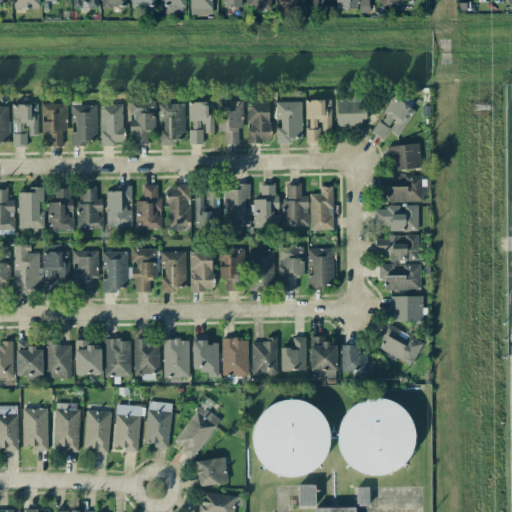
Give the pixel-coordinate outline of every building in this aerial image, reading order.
[(38,8),(38,0),(12,0),(13,9),(38,8)] [(96,0),(71,0),(72,8),(97,8),(96,0)] [(100,0),(100,7),(126,8),(125,0),(100,0)] [(155,0),(130,0),(131,8),(156,7),(155,0)] [(184,14),(184,0),(160,0),(160,13),(184,14)] [(211,0),(189,0),(189,14),(211,14),(211,0)] [(244,0),(245,8),(269,8),(268,0),(244,0)] [(334,0),(335,8),(358,8),(358,13),(369,13),(368,0),(334,0)] [(378,0),(383,10),(402,0),(378,0)] [(397,137),(414,109),(394,96),(371,132),(383,140),(388,131),(397,137)] [(336,129),(361,129),(361,119),(365,119),(365,99),(337,98),(336,129)] [(304,100),(305,142),(320,142),(319,130),(331,130),(330,99),(304,100)] [(129,101),(129,134),(133,134),(133,144),(147,144),(147,130),(154,130),(154,101),(129,101)] [(188,102),(188,144),(203,144),(203,132),(213,132),(213,101),(188,102)] [(242,101),(217,101),(217,131),(224,131),(224,143),(238,143),(238,128),(242,128),(242,101)] [(247,142),(269,142),(269,102),(246,102),(247,142)] [(275,102),(276,143),(292,143),(291,138),(302,138),(301,102),(275,102)] [(66,103),(40,104),(41,134),(48,134),(48,146),(63,146),(62,131),(66,131),(66,103)] [(184,138),(184,103),(158,104),(159,145),(175,145),(175,138),(184,138)] [(37,135),(37,104),(11,104),(12,147),(26,147),(26,135),(37,135)] [(99,104),(100,146),(123,145),(122,104),(99,104)] [(95,105),(70,105),(70,123),(75,123),(75,132),(71,132),(71,146),(88,145),(88,139),(96,139),(95,105)] [(7,106),(0,106),(0,141),(8,142),(7,106)] [(389,170),(420,167),(417,143),(386,146),(389,170)] [(421,175),(380,176),(381,187),(385,186),(386,202),(422,201),(421,175)] [(253,199),(253,226),(279,226),(279,211),(276,211),(276,184),(260,184),(260,199),(253,199)] [(307,225),(307,196),(300,196),(300,184),(286,184),(287,199),(282,199),(282,226),(307,225)] [(129,185),(117,186),(117,191),(105,191),(106,227),(131,226),(131,210),(129,210),(129,185)] [(136,229),(159,229),(159,210),(158,210),(158,185),(142,185),(142,201),(135,201),(136,229)] [(194,197),(195,222),(208,222),(208,211),(218,210),(217,185),(204,185),(204,197),(194,197)] [(189,186),(167,186),(167,225),(189,225),(189,186)] [(249,225),(249,208),(244,208),(244,198),(248,198),(248,186),(223,186),(223,226),(249,225)] [(333,229),(332,186),(319,186),(319,193),(309,194),(310,230),(333,229)] [(18,228),(32,228),(32,232),(44,231),(43,210),(42,210),(41,187),(26,187),(27,192),(17,192),(18,228)] [(0,229),(14,229),(13,200),(7,200),(7,189),(0,188),(0,229)] [(47,230),(72,230),(72,214),(70,214),(70,188),(55,188),(55,202),(47,202),(47,230)] [(102,228),(102,214),(101,214),(101,199),(95,199),(95,188),(81,188),(81,201),(76,201),(77,229),(102,228)] [(373,209),(373,223),(389,223),(389,231),(417,231),(417,205),(404,205),(404,207),(385,207),(385,209),(373,209)] [(389,261),(417,261),(418,236),(383,235),(383,239),(375,238),(375,253),(389,253),(389,261)] [(39,252),(29,252),(29,244),(12,245),(13,292),(40,292),(39,252)] [(67,251),(60,251),(60,244),(42,245),(43,284),(44,284),(44,289),(55,289),(55,282),(68,282),(67,251)] [(277,247),(278,278),(281,278),(282,291),(296,290),(296,275),(303,275),(302,247),(277,247)] [(241,249),(219,248),(218,278),(226,278),(225,290),(240,291),(241,249)] [(307,290),(321,290),(321,285),(333,284),(332,248),(308,249),(308,275),(307,275),(307,290)] [(148,291),(148,278),(156,278),(155,249),(131,249),(132,292),(148,291)] [(249,250),(249,289),(274,288),(273,249),(249,250)] [(72,281),(78,281),(79,292),(93,291),(92,279),(97,279),(97,251),(72,251),(72,281)] [(186,252),(160,251),(159,292),(176,293),(176,287),(185,287),(186,252)] [(190,290),(212,290),(211,251),(189,252),(190,290)] [(127,285),(126,252),(101,252),(102,293),(118,292),(118,286),(127,285)] [(420,264),(378,264),(377,279),(383,280),(383,290),(419,290),(420,264)] [(422,296),(389,296),(389,321),(421,321),(422,296)] [(422,343),(386,323),(380,334),(385,337),(378,349),(410,366),(422,343)] [(305,370),(305,336),(291,337),(292,348),(280,348),(280,370),(305,370)] [(336,341),(323,341),(323,337),(310,336),(309,370),(335,371),(336,341)] [(129,339),(103,340),(104,377),(130,377),(129,339)] [(159,374),(158,339),(132,340),(133,375),(159,374)] [(162,339),(163,378),(188,377),(188,339),(162,339)] [(247,339),(220,339),(221,376),(247,376),(247,339)] [(250,340),(251,376),(276,375),(275,339),(250,340)] [(87,340),(74,340),(74,374),(100,374),(100,345),(87,345),(87,340)] [(218,377),(217,343),(206,343),(206,340),(191,340),(192,371),(207,370),(207,377),(218,377)] [(27,382),(41,382),(42,343),(16,342),(15,375),(27,376),(27,382)] [(0,343),(0,379),(12,379),(11,343),(0,343)] [(70,344),(45,344),(46,378),(71,378),(70,344)] [(340,371),(352,371),(352,377),(366,377),(366,354),(358,354),(358,345),(340,345),(340,371)] [(412,469),(406,399),(338,404),(343,475),(412,469)] [(144,445),(168,446),(171,403),(147,401),(144,445)] [(253,443),(262,474),(296,475),(325,467),(326,432),(318,403),(286,401),(255,410),(253,443)] [(53,446),(63,446),(63,451),(78,452),(79,405),(54,404),(53,446)] [(113,446),(122,447),(122,451),(138,452),(140,406),(115,405),(113,446)] [(179,451),(191,460),(220,419),(200,405),(174,441),(183,447),(179,451)] [(33,451),(47,451),(46,408),(22,408),(22,446),(33,446),(33,451)] [(84,448),(93,448),(93,454),(108,454),(109,411),(85,410),(84,448)] [(199,487),(227,482),(223,457),(195,461),(199,487)] [(297,506),(314,506),(314,484),(297,484),(297,506)] [(367,487),(355,487),(356,506),(368,505),(367,487)] [(232,511),(236,496),(201,491),(197,511),(232,511)]
